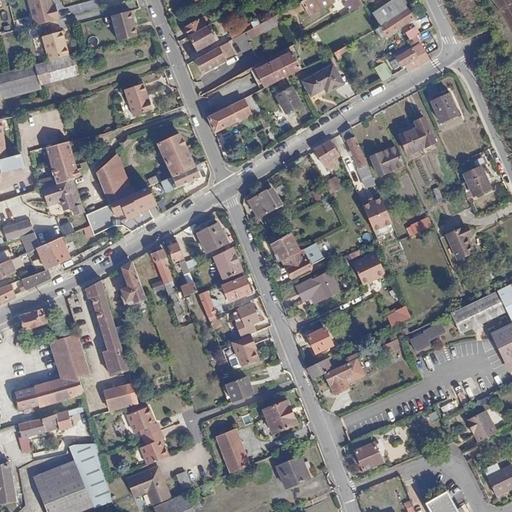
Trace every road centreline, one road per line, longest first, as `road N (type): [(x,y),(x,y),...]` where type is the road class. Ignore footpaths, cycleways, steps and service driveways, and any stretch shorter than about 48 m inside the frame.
road 1 (residential): [(343,491),(228,188)]
road 2 (residential): [(0,317),(99,270),(228,188)]
road 3 (residential): [(228,188),(453,54)]
road 4 (residential): [(154,0),(228,188)]
road 5 (residential): [(343,491),(435,457),(459,470),(478,511)]
road 6 (residential): [(453,54),(511,173)]
